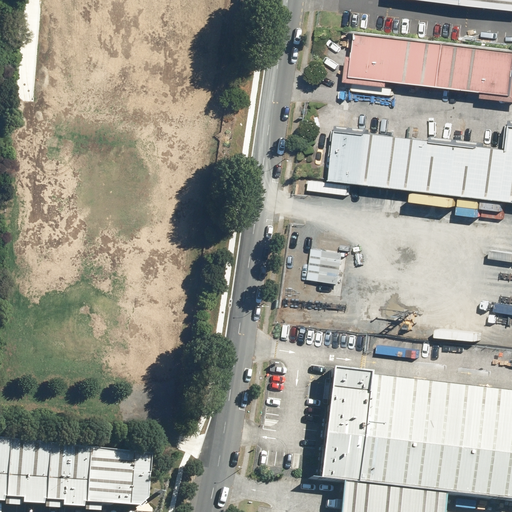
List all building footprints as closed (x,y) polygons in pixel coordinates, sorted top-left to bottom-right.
[(511,49),(359,32),(356,56),(350,55),(347,80),(390,85),(391,79),(485,90),(484,97),(511,99),(511,49)] [(339,129),(334,179),(511,199),(511,133),(510,148),(339,129)] [(349,249),(316,246),(312,281),(344,285),(349,249)] [(511,391),(331,370),(319,478),(342,481),(440,492),(511,500),(511,391)] [(0,498),(141,508),(152,501),(156,455),(0,439),(0,498)] [(437,511),(440,492),(342,481),(338,511),(437,511)]
